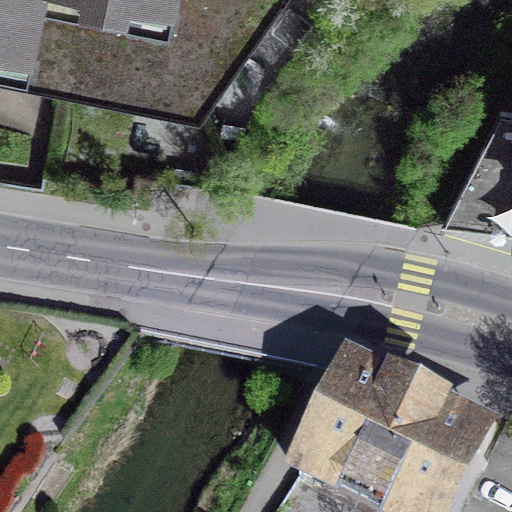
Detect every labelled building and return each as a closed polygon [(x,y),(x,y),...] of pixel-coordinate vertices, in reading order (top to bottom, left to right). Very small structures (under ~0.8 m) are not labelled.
[(0,0),(0,66),(27,72),(41,0),(0,0)] [(55,0),(41,0),(27,72),(210,109),(287,0),(173,0),(169,23),(55,0)] [(55,0),(169,23),(173,0),(55,0)] [(511,112),(501,111),(446,222),(511,230),(511,112)] [(440,511),(475,442),(348,380),(308,460),(412,511),(440,511)]
